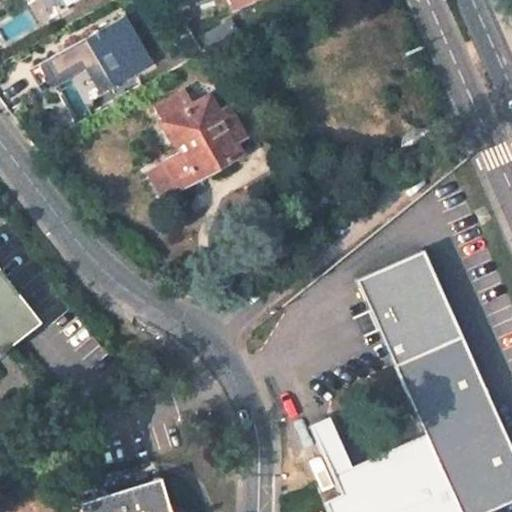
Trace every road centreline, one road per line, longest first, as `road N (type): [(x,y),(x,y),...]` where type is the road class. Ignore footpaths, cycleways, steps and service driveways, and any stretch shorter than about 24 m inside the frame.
road 1 (tertiary): [(256,511),(257,445),(240,389),(214,343),(130,294),(89,256),(0,141)]
road 2 (track): [(486,121),(214,343)]
road 3 (unknown): [(240,389),(159,415),(122,408),(0,255)]
road 4 (primary): [(433,0),(511,178)]
